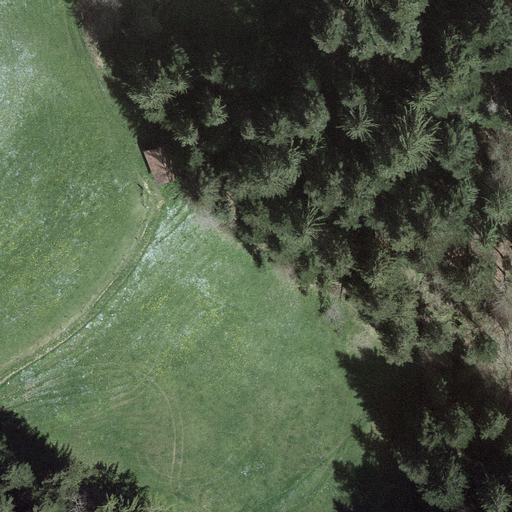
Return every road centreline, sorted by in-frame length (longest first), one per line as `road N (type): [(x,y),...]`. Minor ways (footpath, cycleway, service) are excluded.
road 1 (track): [(240,511),(278,492),(368,419),(410,374),(421,288),(470,181),(479,117),(511,81)]
road 2 (track): [(69,0),(79,44),(152,186),(154,211),(137,259),(110,294),(0,379)]
